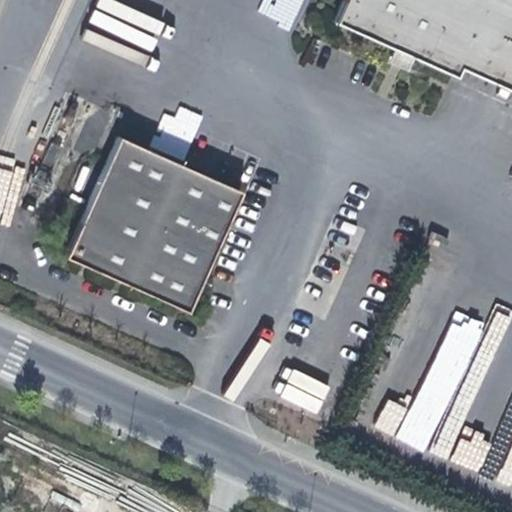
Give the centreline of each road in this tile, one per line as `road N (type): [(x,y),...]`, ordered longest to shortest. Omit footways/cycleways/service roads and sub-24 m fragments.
road 1 (unclassified): [(0,348),(361,511)]
road 2 (unknown): [(41,367),(28,448),(57,511)]
